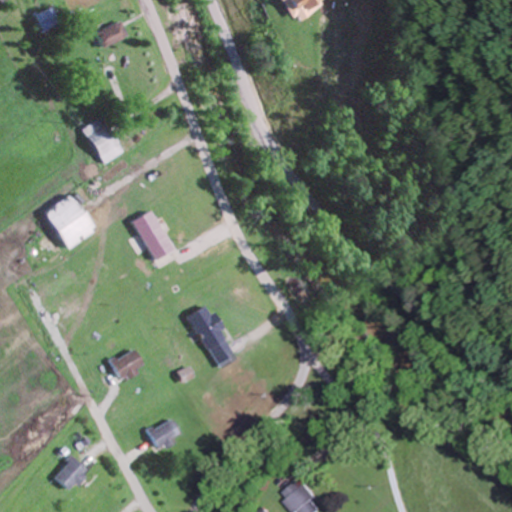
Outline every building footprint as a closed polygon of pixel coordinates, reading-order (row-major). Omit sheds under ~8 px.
[(43,29),(60,23),(54,7),(37,13),(43,29)] [(102,47),(128,37),(122,21),(96,31),(102,47)] [(125,150),(103,115),(82,128),(105,163),(125,150)] [(68,249),(96,230),(72,193),(44,211),(68,249)] [(78,309),(83,317),(123,292),(118,284),(78,309)] [(186,317),(216,365),(236,352),(205,305),(186,317)] [(145,370),(137,350),(111,359),(118,379),(145,370)] [(184,436),(172,417),(148,431),(160,450),(184,436)] [(88,469),(71,456),(53,477),(70,490),(88,469)] [(315,501),(320,496),(302,478),(283,496),(297,511),(320,511),(323,510),(315,501)]
